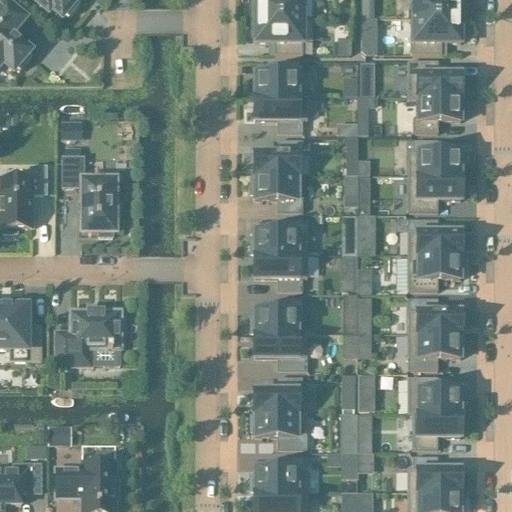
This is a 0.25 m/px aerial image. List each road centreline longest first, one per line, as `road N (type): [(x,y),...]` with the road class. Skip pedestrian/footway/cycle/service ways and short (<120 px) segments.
road 1 (residential): [(504,178),(504,511)]
road 2 (residential): [(205,269),(207,23)]
road 3 (residential): [(205,511),(205,269)]
road 4 (residential): [(0,267),(205,269)]
road 5 (residential): [(506,0),(504,178)]
road 6 (residential): [(207,23),(120,21),(121,75)]
